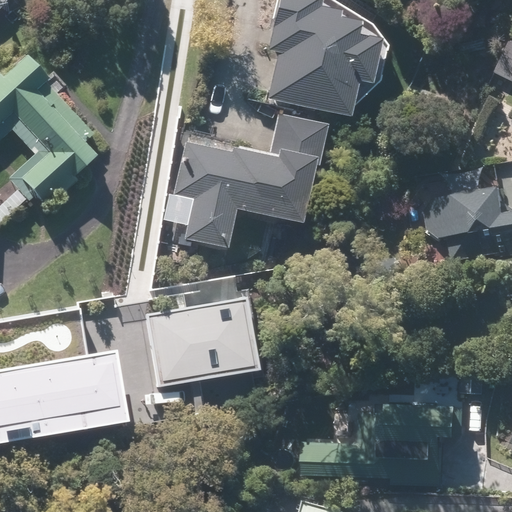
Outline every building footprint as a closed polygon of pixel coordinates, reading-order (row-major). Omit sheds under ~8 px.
[(0,0),(0,11),(9,0),(0,0)] [(363,26),(339,21),(341,13),(319,9),(320,0),(277,0),(266,54),(277,56),(267,104),(348,121),(355,87),(373,90),(382,43),(361,39),(363,26)] [(511,80),(511,42),(497,73),(511,80)] [(0,249),(76,180),(97,160),(82,144),(92,135),(20,56),(0,75),(0,144),(15,131),(36,154),(6,180),(20,195),(0,213),(0,249)] [(309,226),(324,127),(273,119),(268,154),(185,141),(177,198),(192,200),(185,243),(231,250),(237,215),(309,226)] [(441,269),(511,255),(511,218),(505,220),(500,192),(429,205),(441,269)] [(156,301),(173,385),(255,368),(238,285),(156,301)] [(0,326),(0,428),(130,410),(116,310),(0,326)] [(389,485),(442,487),(444,442),(458,443),(460,408),(303,402),(300,475),(389,478),(389,485)] [(346,511),(301,497),(296,511),(346,511)]
